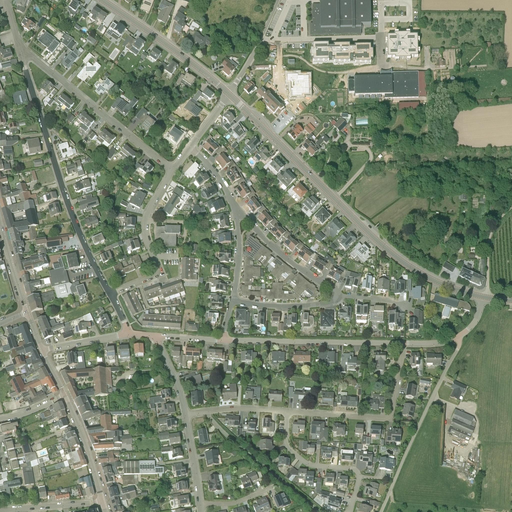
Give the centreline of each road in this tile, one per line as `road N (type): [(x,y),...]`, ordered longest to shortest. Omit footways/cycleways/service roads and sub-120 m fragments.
road 1 (secondary): [(484,297),(442,285),(386,250),(228,94)]
road 2 (residential): [(109,293),(68,205),(19,52)]
road 3 (residential): [(172,170),(19,52)]
road 4 (unclassified): [(381,511),(459,346),(456,337)]
road 5 (residential): [(225,340),(405,343)]
road 6 (residential): [(287,412),(389,415),(405,343)]
road 7 (secondary): [(228,94),(102,0)]
road 8 (residential): [(333,295),(240,212)]
